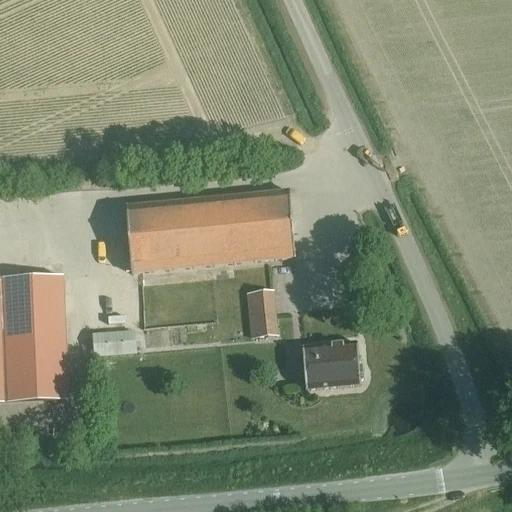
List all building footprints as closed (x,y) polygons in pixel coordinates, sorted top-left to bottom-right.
[(124,209),(131,276),(293,261),(287,194),(124,209)] [(69,400),(64,279),(2,282),(7,403),(69,400)] [(272,294),(246,297),(250,342),(277,340),(272,294)] [(93,338),(95,360),(135,357),(133,335),(93,338)] [(302,350),(306,393),(360,388),(356,345),(302,350)]
